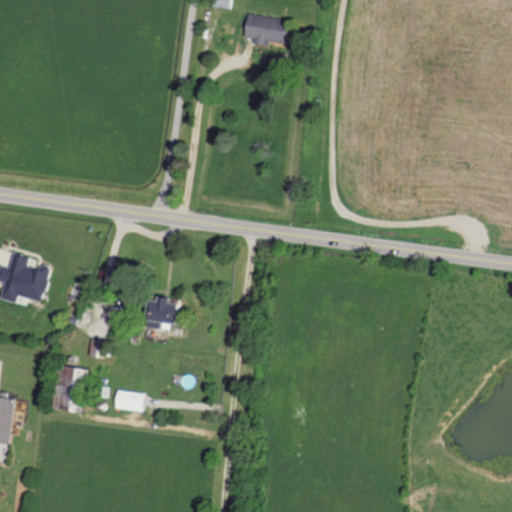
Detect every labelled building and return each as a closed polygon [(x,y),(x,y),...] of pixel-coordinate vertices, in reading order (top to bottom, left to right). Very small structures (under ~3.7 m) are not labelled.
[(271,42),(272,41),(290,43),(293,19),(251,14),(248,39),(271,42)] [(4,298),(20,302),(22,296),(46,301),(55,266),(45,264),(43,269),(31,266),(33,256),(17,252),(13,267),(3,265),(0,277),(0,279),(8,282),(4,298)] [(153,325),(176,331),(182,303),(175,301),(175,298),(160,294),(153,325)] [(64,404),(80,403),(79,369),(63,370),(64,404)] [(119,408),(147,411),(149,392),(121,389),(119,408)] [(0,395),(0,441),(12,443),(18,392),(3,391),(2,396),(0,395)]
